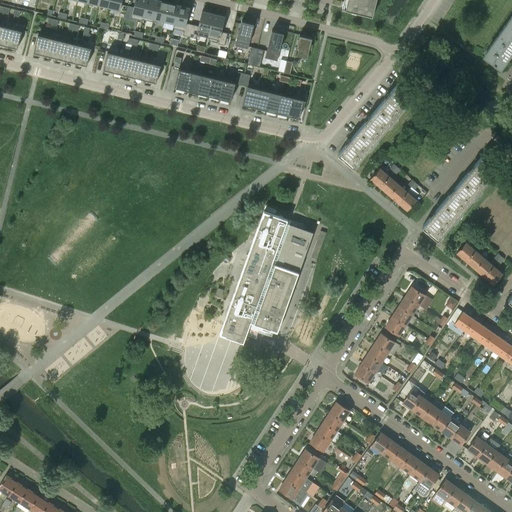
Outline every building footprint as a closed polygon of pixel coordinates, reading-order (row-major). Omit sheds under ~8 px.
[(110,0),(109,7),(120,10),(122,0),(110,0)] [(135,0),(131,18),(142,21),(143,19),(142,19),(146,0),(135,0)] [(146,0),(142,19),(143,19),(153,22),(154,19),(153,18),(157,0),(146,0)] [(160,0),(157,0),(153,18),(154,19),(164,21),(169,2),(160,0)] [(342,9),(372,16),(373,15),(369,14),(372,0),(347,0),(345,8),(342,7),(342,9)] [(169,2),(164,21),(174,23),(174,24),(179,5),(169,2)] [(174,23),(173,28),(184,31),(183,35),(189,37),(192,24),(186,23),(190,7),(179,5),(174,24),(174,23)] [(192,24),(189,37),(196,38),(196,35),(208,38),(214,13),(202,10),(198,26),(192,24)] [(214,13),(208,38),(219,41),(218,44),(224,45),(227,33),(221,32),(225,16),(214,13)] [(511,15),(503,29),(511,35),(511,15)] [(241,20),(235,47),(247,50),(254,23),(253,23),(241,20)] [(0,43),(7,45),(11,27),(0,25),(0,26),(0,43)] [(11,27),(7,45),(17,48),(22,30),(11,27)] [(267,51),(265,59),(277,61),(279,54),(282,38),(284,39),(286,31),(278,29),(278,31),(272,30),(267,51)] [(511,50),(511,35),(503,29),(484,54),(500,66),(511,50)] [(45,54),(49,37),(38,34),(34,52),(45,54)] [(299,34),(294,55),(307,58),(309,49),(311,49),(312,44),(311,43),(312,38),(300,35),(299,34)] [(49,37),(45,54),(55,57),(59,39),(49,37)] [(70,42),(59,39),(55,57),(66,60),(70,42)] [(70,42),(66,60),(76,62),(80,45),(70,42)] [(80,45),(76,62),(87,65),(91,47),(80,45)] [(247,64),(253,65),(256,53),(258,48),(251,47),(247,64)] [(114,71),(118,54),(107,51),(103,69),(114,71)] [(262,55),(256,53),(253,65),(259,67),(262,55)] [(118,54),(114,71),(125,74),(129,57),(118,54)] [(176,56),(173,68),(179,70),(174,86),(186,89),(190,71),(179,68),(182,58),(176,56)] [(135,77),(139,59),(129,57),(125,74),(135,77)] [(150,62),(139,59),(135,77),(146,79),(150,62)] [(281,59),(278,71),(283,73),(287,61),(281,59)] [(287,61),(283,73),(290,74),(293,62),(287,61)] [(161,64),(150,62),(146,79),(156,82),(161,64)] [(190,71),(186,89),(197,92),(202,74),(190,71)] [(224,79),(219,98),(231,100),(235,84),(241,85),(244,73),(238,72),(235,82),(224,79)] [(250,75),(244,73),(241,85),(247,87),(243,103),(254,106),(259,88),(260,88),(260,85),(248,83),(250,75)] [(202,74),(197,92),(208,95),(213,76),(202,74)] [(213,76),(208,95),(219,98),(224,79),(213,76)] [(393,120),(402,109),(412,97),(397,84),(377,107),(393,120)] [(270,91),(260,88),(259,88),(254,106),(265,109),(270,91)] [(265,109),(277,112),(281,93),(270,91),(265,109)] [(293,96),(281,93),(277,112),(288,115),(293,96)] [(293,96),(288,115),(299,117),(302,105),(304,106),(305,100),(304,100),(304,99),(293,96)] [(393,120),(377,107),(358,130),(373,143),(393,120)] [(373,143),(358,130),(338,153),(354,166),(373,143)] [(461,180),(476,193),(496,170),(481,157),(461,180)] [(371,178),(380,186),(389,176),(380,168),(371,178)] [(398,184),(389,176),(380,186),(389,194),(398,184)] [(476,193),(461,180),(442,203),(457,215),(476,193)] [(389,194),(398,202),(407,191),(398,184),(389,194)] [(417,200),(407,191),(398,202),(407,210),(417,200)] [(457,215),(442,203),(423,226),(438,238),(457,215)] [(264,210),(219,333),(244,342),(246,334),(256,338),(261,325),(277,331),(313,232),(287,222),(288,218),(264,210)] [(326,233),(320,230),(310,257),(316,259),(326,233)] [(456,252),(465,260),(474,250),(465,242),(456,252)] [(465,260),(474,268),(483,258),(474,250),(465,260)] [(474,268),(483,276),(493,266),(483,258),(474,268)] [(493,266),(483,276),(493,284),(502,274),(493,266)] [(412,287),(405,296),(418,305),(425,295),(412,287)] [(412,315),(418,305),(405,296),(399,306),(412,315)] [(447,302),(448,306),(452,309),(457,301),(450,297),(447,302)] [(405,325),(412,315),(399,306),(392,316),(405,325)] [(457,308),(447,324),(449,325),(448,327),(461,335),(464,330),(472,318),(462,311),(457,308)] [(399,335),(405,325),(392,316),(386,327),(399,335)] [(472,318),(464,330),(474,337),(482,325),(472,318)] [(482,325),(474,337),(484,344),(492,332),(482,325)] [(492,332),(484,344),(494,351),(502,339),(492,332)] [(381,334),(374,344),(387,352),(388,352),(391,346),(394,342),(381,334)] [(502,339),(494,351),(504,358),(511,346),(502,339)] [(374,344),(368,354),(381,362),(387,352),(374,344)] [(433,361),(437,356),(432,352),(428,357),(433,361)] [(368,354),(361,364),(374,372),(381,362),(368,354)] [(361,364),(354,374),(368,383),(374,372),(361,364)] [(412,409),(421,397),(425,392),(419,388),(416,393),(411,390),(402,402),(412,409)] [(421,397),(412,409),(422,416),(431,404),(421,397)] [(330,411),(343,420),(350,410),(336,401),(330,411)] [(431,404),(422,416),(432,423),(441,411),(431,404)] [(486,404),(482,410),(488,414),(492,408),(486,404)] [(330,411),(323,421),(337,430),(343,420),(330,411)] [(441,411),(432,423),(441,430),(450,418),(441,411)] [(450,418),(441,430),(451,437),(460,425),(450,418)] [(323,421),(317,431),(330,440),(337,430),(323,421)] [(460,425),(451,437),(461,444),(470,432),(460,425)] [(323,451),(330,440),(317,431),(310,442),(323,451)] [(381,432),(372,444),(381,452),(390,439),(381,432)] [(477,437),(468,449),(477,456),(486,444),(477,437)] [(486,444),(477,456),(487,463),(496,450),(500,445),(490,438),(486,444)] [(390,439),(381,452),(391,459),(400,446),(390,439)] [(400,446),(391,459),(400,466),(409,453),(400,446)] [(337,448),(335,452),(348,460),(350,456),(337,448)] [(306,449),(299,459),(312,467),(319,457),(306,449)] [(496,450),(487,463),(497,470),(506,457),(496,450)] [(409,453),(400,466),(410,472),(419,460),(409,453)] [(506,457),(497,470),(506,477),(511,468),(511,462),(511,461),(511,460),(511,455),(509,454),(506,458),(506,457)] [(299,459),(293,469),(306,477),(312,467),(299,459)] [(419,460),(410,472),(420,479),(429,467),(419,460)] [(337,478),(334,482),(339,485),(341,482),(348,473),(338,466),(336,469),(341,473),(337,478)] [(420,480),(413,488),(424,496),(431,487),(429,486),(431,485),(436,477),(438,474),(429,467),(420,479),(420,480)] [(293,469),(286,478),(299,487),(306,492),(312,482),(306,477),(293,469)] [(359,482),(363,477),(353,470),(350,475),(355,479),(359,482)] [(6,475),(0,484),(0,489),(8,494),(9,495),(17,482),(6,475)] [(286,478),(279,489),(292,497),(299,502),(306,492),(299,487),(286,478)] [(446,499),(455,486),(445,479),(436,491),(446,499)] [(17,482),(9,495),(13,498),(19,501),(27,488),(17,482)] [(358,484),(355,489),(358,491),(364,495),(367,491),(361,487),(362,486),(358,484)] [(464,493),(455,486),(446,499),(455,505),(464,493)] [(27,488),(19,501),(30,508),(38,495),(27,488)] [(464,493),(455,505),(464,511),(474,500),(464,493)] [(38,495),(30,508),(35,511),(42,511),(49,502),(38,495)] [(11,501),(6,498),(2,505),(7,508),(11,501)] [(321,511),(337,511),(341,507),(331,499),(321,511)] [(479,511),(483,507),(474,500),(464,511),(479,511)] [(56,511),(59,509),(49,502),(42,511),(56,511)]
